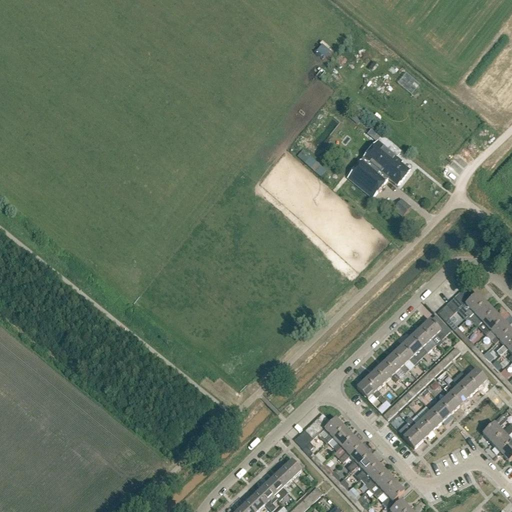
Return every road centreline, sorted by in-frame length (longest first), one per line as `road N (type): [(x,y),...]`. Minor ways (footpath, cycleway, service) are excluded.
road 1 (unclassified): [(234,416),(449,208),(466,204),(511,239)]
road 2 (residential): [(511,493),(481,461),(423,488),(326,387)]
road 3 (residential): [(326,387),(450,265),(467,262),(511,293)]
road 4 (residential): [(202,511),(326,387)]
road 5 (residential): [(132,511),(234,416)]
